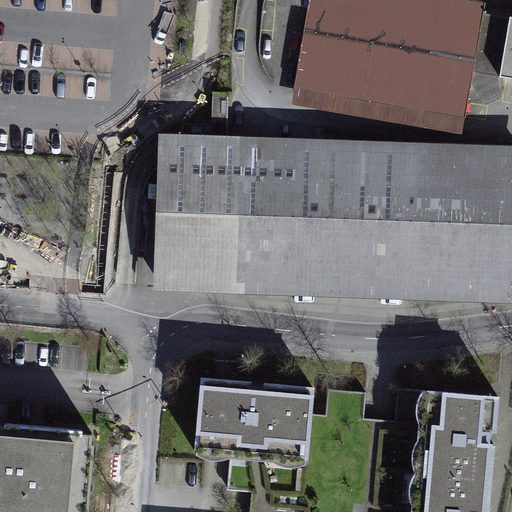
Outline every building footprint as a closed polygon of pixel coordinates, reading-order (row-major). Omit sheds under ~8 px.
[(297,62),(307,0),(283,0),(277,43),(275,58),(297,62)] [(483,6),(445,0),(309,0),(291,107),(461,135),(483,6)] [(511,19),(506,18),(494,79),(511,82),(511,19)] [(511,304),(511,157),(156,141),(149,288),(511,304)] [(307,387),(194,378),(188,452),(208,454),(229,455),(301,461),(307,387)] [(493,391),(420,386),(414,467),(488,472),(493,391)] [(97,511),(104,439),(0,430),(0,511),(97,511)] [(243,500),(241,511),(296,511),(301,461),(229,455),(226,499),(243,500)] [(484,511),(488,472),(414,467),(410,511),(484,511)]
